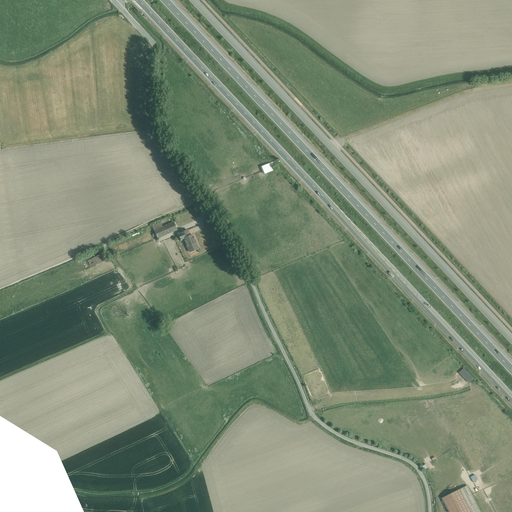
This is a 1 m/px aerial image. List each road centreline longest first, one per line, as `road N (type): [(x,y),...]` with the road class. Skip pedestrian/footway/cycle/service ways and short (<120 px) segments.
road 1 (unclassified): [(116,3),(155,46),(162,132),(230,236),(309,409),(345,438),(415,466),(430,511)]
road 2 (trunk): [(138,0),(511,397)]
road 3 (trunk): [(511,370),(165,0)]
road 4 (unclassified): [(511,339),(193,0)]
